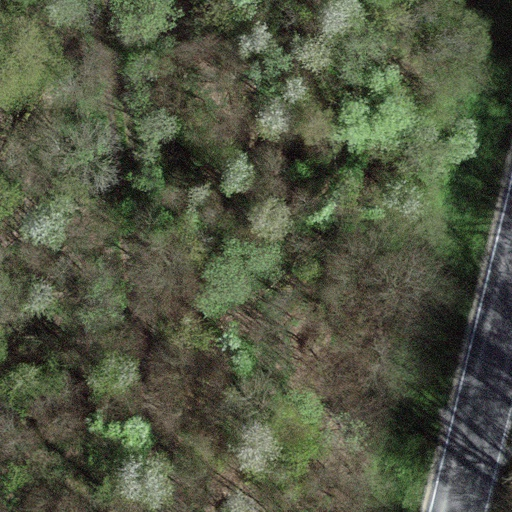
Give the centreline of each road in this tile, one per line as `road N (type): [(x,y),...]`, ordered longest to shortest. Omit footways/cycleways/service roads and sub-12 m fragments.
road 1 (track): [(173,511),(96,0)]
road 2 (secondary): [(453,511),(511,274)]
